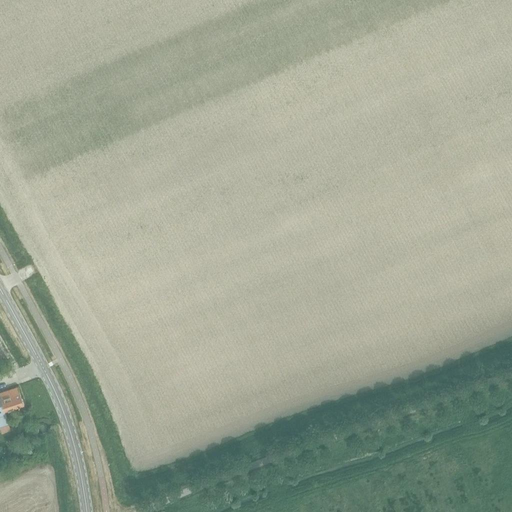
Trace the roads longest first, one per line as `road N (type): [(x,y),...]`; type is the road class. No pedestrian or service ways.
road 1 (unclassified): [(148,511),(277,457),(511,375)]
road 2 (secondary): [(86,511),(50,382),(0,290)]
